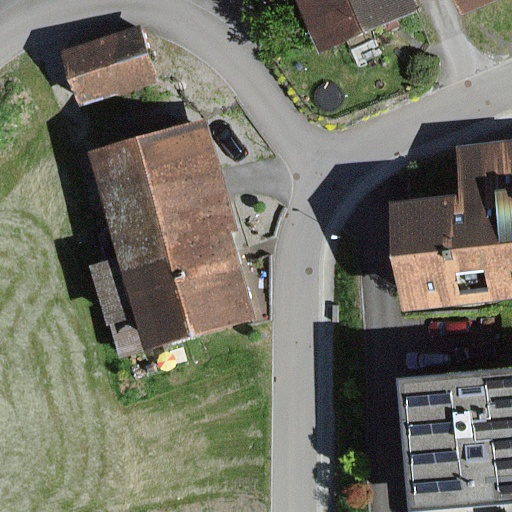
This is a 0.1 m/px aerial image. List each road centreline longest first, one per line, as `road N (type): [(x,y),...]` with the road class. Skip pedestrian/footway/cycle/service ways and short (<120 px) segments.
road 1 (unclassified): [(0,48),(83,13),(129,7),(175,16),(243,63),(338,199)]
road 2 (residential): [(338,199),(308,296),(306,511)]
road 3 (residential): [(511,90),(419,125),(370,157),(338,199)]
